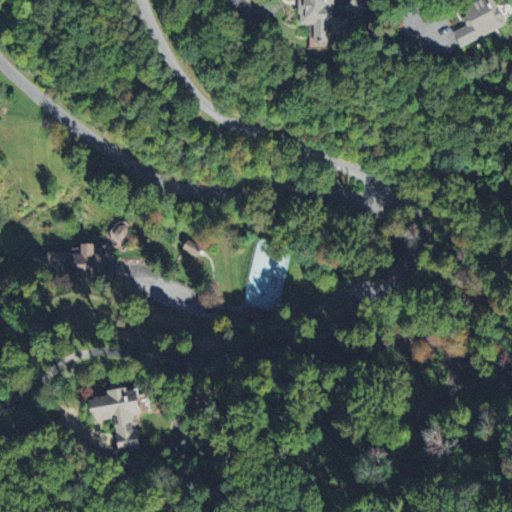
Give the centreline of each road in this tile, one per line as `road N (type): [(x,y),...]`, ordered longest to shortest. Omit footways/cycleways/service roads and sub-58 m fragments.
road 1 (residential): [(0,406),(71,355),(206,362),(330,330),(363,295),(406,270),(425,239),(413,207),(373,189)]
road 2 (residential): [(373,189),(357,199),(306,188),(169,183),(41,98),(0,58)]
road 3 (residential): [(373,189),(365,173),(212,106),(167,53),(141,0)]
